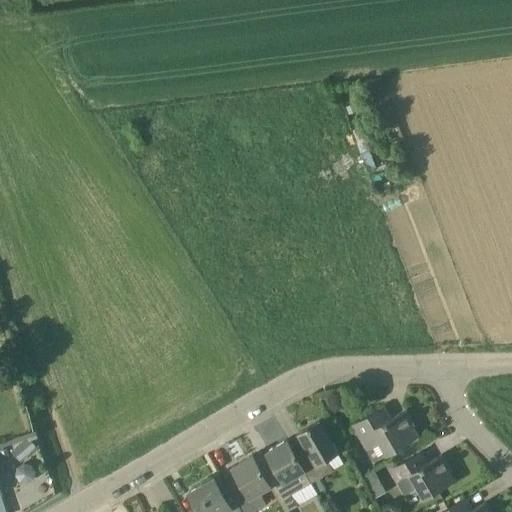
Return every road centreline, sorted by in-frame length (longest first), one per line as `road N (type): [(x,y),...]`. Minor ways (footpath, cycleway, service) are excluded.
road 1 (residential): [(76,511),(295,381),(344,365),(443,368)]
road 2 (residential): [(511,471),(456,411),(443,368)]
